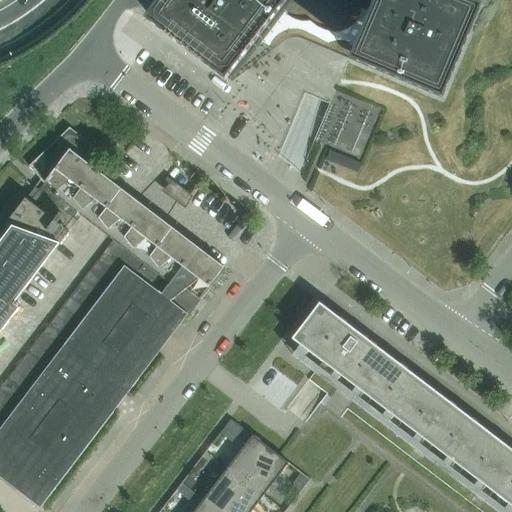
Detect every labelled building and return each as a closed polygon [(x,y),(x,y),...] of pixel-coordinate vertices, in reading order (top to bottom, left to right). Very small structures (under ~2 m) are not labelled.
[(168,0),(152,21),(232,83),(294,3),(290,0),(168,0)] [(374,0),(349,60),(442,99),(481,6),(466,0),(374,0)] [(0,333),(21,306),(15,302),(84,212),(109,231),(133,199),(96,171),(107,157),(69,128),(68,129),(29,167),(40,179),(34,188),(33,189),(34,190),(0,234),(0,333)] [(329,150),(322,166),(350,178),(357,162),(329,150)] [(199,300),(224,268),(198,248),(133,199),(109,231),(116,237),(135,251),(199,300)] [(116,237),(109,247),(128,261),(135,251),(116,237)] [(101,257),(120,271),(128,261),(109,247),(101,257)] [(135,251),(128,261),(120,271),(113,281),(105,291),(97,301),(90,311),(82,321),(75,330),(67,340),(60,350),(52,360),(44,370),(37,380),(29,390),(22,400),(14,410),(7,420),(0,428),(0,478),(40,509),(199,300),(135,251)] [(101,257),(94,266),(113,281),(120,271),(101,257)] [(86,276),(105,291),(113,281),(94,266),(86,276)] [(86,276),(79,286),(97,301),(105,291),(86,276)] [(71,296),(90,311),(97,301),(79,286),(71,296)] [(71,296),(63,306),(82,321),(90,311),(71,296)] [(511,450),(335,315),(335,316),(319,303),(311,314),(291,339),(322,363),(511,506),(511,450)] [(56,316),(75,330),(82,321),(63,306),(56,316)] [(56,316),(48,326),(67,340),(75,330),(56,316)] [(41,336),(60,350),(67,340),(48,326),(41,336)] [(41,336),(33,346),(52,360),(60,350),(41,336)] [(26,356),(44,370),(52,360),(33,346),(26,356)] [(26,356),(18,366),(37,380),(44,370),(26,356)] [(11,375),(29,390),(37,380),(18,366),(11,375)] [(11,375),(3,385),(22,400),(29,390),(11,375)] [(0,389),(0,398),(14,410),(22,400),(3,385),(0,389)] [(0,398),(0,414),(7,420),(14,410),(0,398)] [(270,450),(252,436),(228,468),(245,482),(270,450)] [(264,496),(288,463),(270,450),(245,482),(264,496)] [(203,500),(218,511),(222,511),(245,482),(228,468),(203,500)] [(183,484),(190,490),(196,482),(189,476),(183,484)] [(292,489),(300,495),(310,484),(302,477),(292,489)] [(245,482),(222,511),(251,511),(264,496),(245,482)] [(184,485),(178,492),(186,498),(191,491),(184,485)] [(194,511),(218,511),(203,500),(194,511)]
